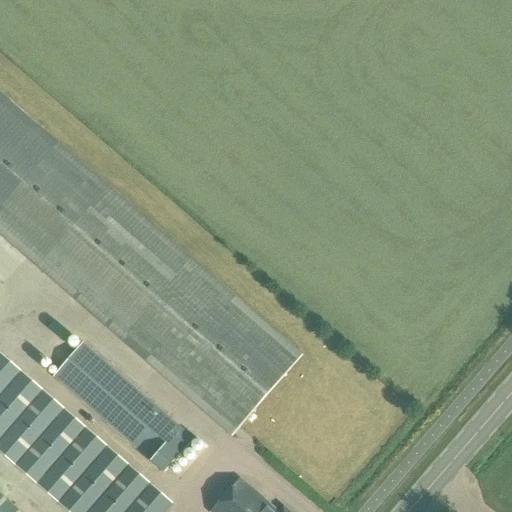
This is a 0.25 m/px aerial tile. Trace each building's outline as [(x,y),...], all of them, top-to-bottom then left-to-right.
[(0,233),(231,435),(301,355),(0,92),(0,233)] [(52,379),(165,475),(196,440),(84,343),(52,379)] [(0,359),(0,457),(65,511),(166,511),(172,505),(0,359)] [(289,511),(283,507),(279,511),(278,511),(240,480),(213,511),(289,511)] [(0,511),(19,511),(0,495),(0,511)]
